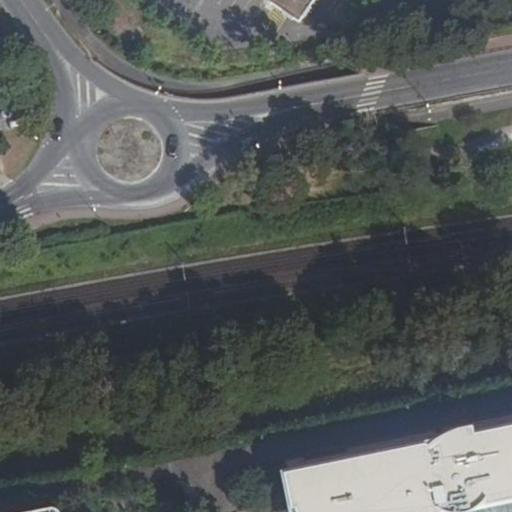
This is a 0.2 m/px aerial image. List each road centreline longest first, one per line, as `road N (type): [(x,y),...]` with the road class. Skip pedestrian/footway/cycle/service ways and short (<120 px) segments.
road 1 (unclassified): [(511,400),(0,505)]
road 2 (tertiary): [(303,105),(511,68)]
road 3 (tertiary): [(171,179),(303,105)]
road 4 (tertiary): [(303,105),(164,114)]
